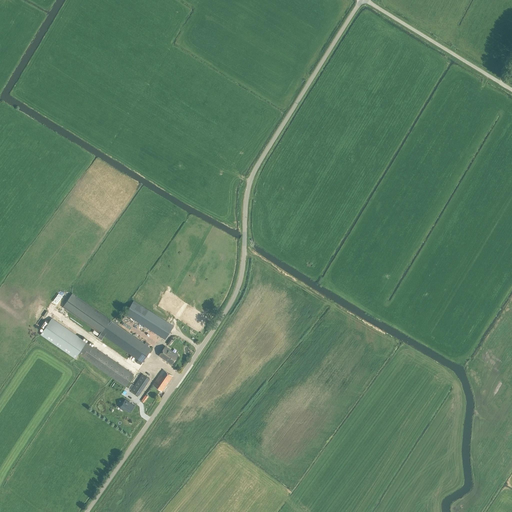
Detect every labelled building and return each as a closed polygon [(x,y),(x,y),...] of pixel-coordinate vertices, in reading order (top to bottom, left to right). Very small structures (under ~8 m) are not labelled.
[(145,344),(72,293),(62,307),(100,333),(98,337),(102,340),(104,336),(138,360),(137,362),(141,364),(152,349),(148,346),(149,344),(146,342),(145,344)] [(165,340),(174,326),(134,301),(125,314),(165,340)] [(74,359),(86,342),(52,317),(40,334),(74,359)] [(128,388),(135,378),(132,376),(134,374),(90,344),(82,356),(128,388)] [(171,364),(178,355),(165,347),(159,356),(171,364)] [(75,364),(83,370),(85,368),(77,362),(75,364)] [(162,392),(166,386),(173,376),(163,370),(153,385),(162,392)] [(139,395),(150,379),(142,374),(131,390),(139,395)] [(125,399),(121,406),(130,412),(134,405),(125,399)]
